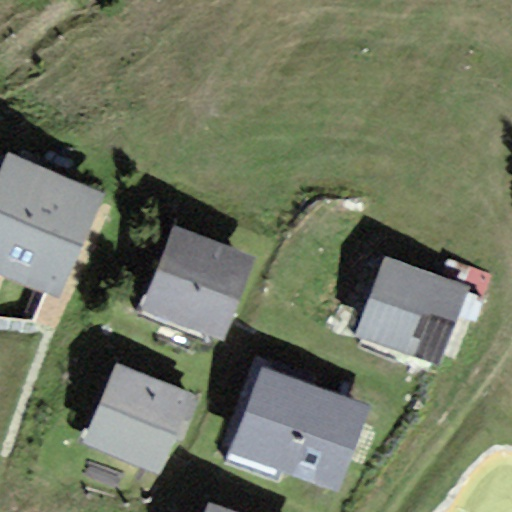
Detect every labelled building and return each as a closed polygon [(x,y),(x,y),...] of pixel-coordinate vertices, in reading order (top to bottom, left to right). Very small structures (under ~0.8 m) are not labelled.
[(0,271),(61,296),(104,192),(0,149),(0,271)] [(246,253),(161,223),(131,305),(216,336),(246,253)] [(465,287),(380,255),(351,331),(436,363),(465,287)] [(163,471),(195,395),(112,360),(79,436),(163,471)] [(223,442),(336,488),(370,407),(256,361),(223,442)] [(226,511),(206,503),(202,511),(226,511)]
